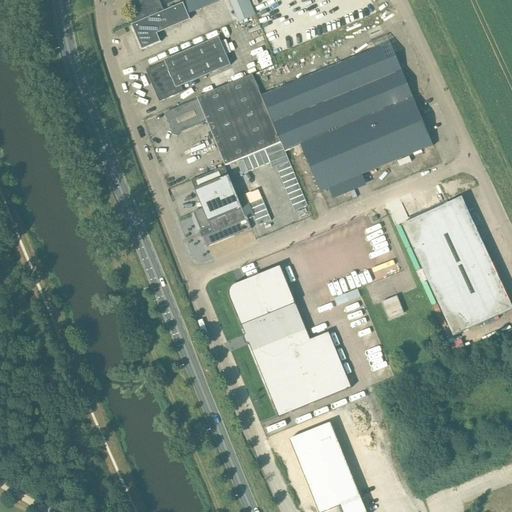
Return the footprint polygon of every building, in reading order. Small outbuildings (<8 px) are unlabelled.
[(191,0),(184,3),(164,11),(164,10),(132,24),(132,25),(142,50),(160,42),(157,34),(191,20),(188,14),(221,0),(191,0)] [(159,0),(143,0),(134,4),(132,24),(164,10),(159,0)] [(256,14),(250,0),(229,0),(239,22),(256,14)] [(156,87),(227,57),(219,37),(165,60),(165,62),(146,70),(153,86),(155,85),(156,87)] [(433,145),(390,42),(262,96),(282,143),(285,150),(286,151),(302,145),(321,192),(433,145)] [(266,43),(255,48),(264,69),(276,64),(266,43)] [(227,57),(156,87),(156,89),(154,90),(160,102),(180,93),(177,88),(231,65),(227,57)] [(253,74),(197,98),(198,100),(166,113),(165,115),(168,119),(167,122),(171,125),(170,128),(174,132),(173,134),(177,136),(178,133),(207,122),(225,166),(281,143),(253,74)] [(282,143),(260,152),(265,165),(271,163),(269,157),(285,150),(282,143)] [(178,162),(200,153),(197,147),(176,157),(178,162)] [(285,150),(269,157),(271,163),(273,168),(290,161),(286,151),(285,150)] [(260,152),(255,155),(260,168),(265,165),(260,152)] [(255,155),(249,157),(254,170),(260,168),(255,155)] [(249,157),(243,159),(249,172),(254,170),(249,157)] [(243,159),(238,162),(243,174),(249,172),(243,159)] [(292,167),(290,161),(273,168),(276,174),(292,167)] [(294,172),(292,167),(276,174),(278,179),(294,172)] [(196,181),(198,185),(219,176),(217,172),(196,181)] [(297,178),(294,172),(278,179),(280,185),(297,178)] [(203,208),(194,212),(201,230),(203,229),(206,236),(204,237),(208,247),(252,229),(248,219),(255,217),(254,215),(252,210),(252,209),(249,204),(249,203),(241,206),(229,175),(195,190),(203,208)] [(299,184),(297,178),(280,185),(282,190),(299,184)] [(301,189),(299,184),(282,190),(285,196),(301,189)] [(258,189),(246,195),(249,203),(249,204),(262,198),(258,189)] [(304,195),(301,189),(285,196),(287,202),(304,195)] [(306,200),(304,195),(287,202),(289,207),(306,200)] [(462,197),(402,225),(454,337),(511,309),(511,306),(480,238),(477,230),(462,197)] [(262,198),(249,204),(252,209),(264,204),(262,199),(262,198)] [(308,206),(306,200),(289,207),(292,213),(308,206)] [(264,204),(252,209),(252,210),(254,215),(267,209),(265,204),(264,204)] [(267,209),(254,215),(255,217),(256,220),(269,215),(267,210),(267,209)] [(269,215),(256,220),(256,221),(258,226),(271,220),(269,215)] [(310,340),(280,266),(236,284),(233,286),(231,290),(230,293),(230,297),(246,334),(245,337),(247,342),(249,344),(279,417),(352,388),(329,332),(310,340)] [(346,294),(335,298),(338,306),(361,297),(358,289),(346,294)] [(397,296),(382,302),(390,319),(404,313),(397,296)] [(330,422),(309,431),(313,440),(334,432),(330,422)] [(309,431),(288,439),(292,449),(313,440),(309,431)] [(334,432),(313,440),(317,449),(337,441),(334,432)] [(313,440),(292,449),(296,458),(317,449),(313,440)] [(337,441),(317,449),(321,459),(341,450),(337,441)] [(317,449),(296,458),(300,467),(321,459),(317,449)] [(341,450),(321,459),(324,468),(345,460),(341,450)] [(321,459),(300,467),(304,476),(324,468),(321,459)] [(345,460),(324,468),(328,477),(349,469),(345,460)] [(324,468),(304,476),(307,486),(328,477),(324,468)] [(349,469),(328,477),(332,486),(352,478),(349,469)] [(328,477),(307,486),(311,495),(332,486),(328,477)] [(352,478),(332,486),(336,496),(356,487),(352,478)] [(332,486),(311,495),(318,511),(324,511),(340,506),(339,505),(336,496),(332,486)] [(356,487),(336,496),(339,505),(360,497),(356,487)] [(366,511),(360,497),(339,505),(340,506),(342,511),(366,511)]
